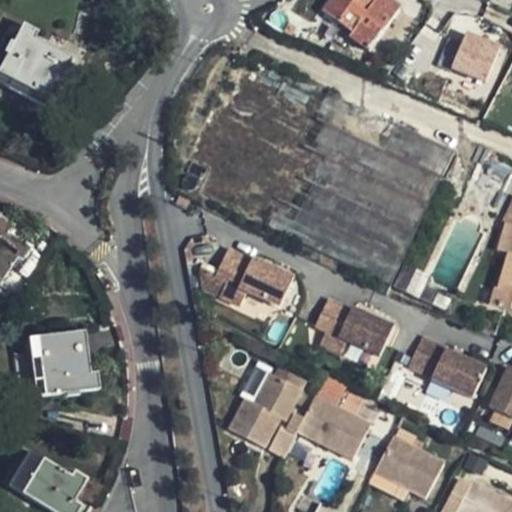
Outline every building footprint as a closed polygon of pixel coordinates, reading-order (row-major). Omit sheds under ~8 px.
[(387,0),(330,0),(323,10),(353,32),(349,37),(369,51),(399,9),(387,0)] [(15,84),(48,100),(69,57),(17,31),(0,65),(0,85),(11,92),(15,84)] [(468,34),(454,68),(485,80),(498,46),(468,34)] [(390,286),(453,153),(237,51),(187,157),(210,169),(198,194),(390,286)] [(44,108),(48,100),(15,84),(11,92),(44,108)] [(505,226),(511,227),(511,197),(500,224),(505,226)] [(0,280),(15,259),(21,262),(29,250),(8,235),(12,227),(0,218),(0,280)] [(511,227),(505,226),(497,251),(508,255),(499,291),(494,291),(490,307),(511,312),(511,227)] [(278,307),(290,281),(276,275),(278,271),(253,259),(250,258),(249,260),(226,249),(216,269),(213,275),(225,280),(217,296),(238,305),(244,291),(278,307)] [(278,271),(276,275),(290,281),(292,277),(278,271)] [(348,314),(324,303),(312,325),(311,328),(322,333),(315,348),(335,357),(342,343),(374,358),(385,334),(374,329),(376,323),(349,311),(348,314)] [(374,329),(385,334),(388,328),(376,323),(374,329)] [(91,391),(83,332),(27,339),(35,398),(91,391)] [(442,349),(418,337),(409,355),(405,366),(428,377),(427,380),(469,400),(482,371),(440,352),(442,349)] [(511,365),(510,371),(506,369),(487,410),(511,421),(511,365)] [(255,405),(269,375),(260,370),(245,400),(255,405)] [(302,392),(269,375),(255,405),(245,400),(229,431),(264,449),(280,420),(286,423),(302,392)] [(305,419),(303,424),(322,433),(317,444),(351,462),(371,425),(317,396),(305,419)] [(298,434),(303,424),(305,419),(295,413),(286,432),(280,429),(268,451),(284,460),(298,434)] [(322,433),(303,424),(298,434),(317,444),(322,433)] [(392,436),(373,473),(407,491),(425,501),(444,464),(392,436)] [(45,511),(67,511),(86,480),(73,471),(69,477),(29,452),(6,488),(45,511)] [(407,491),(373,473),(367,483),(392,497),(397,490),(405,495),(407,491)] [(456,511),(471,481),(459,476),(443,506),(450,509),(456,511)] [(511,511),(511,503),(471,481),(456,511),(450,509),(448,511),(511,511)]
